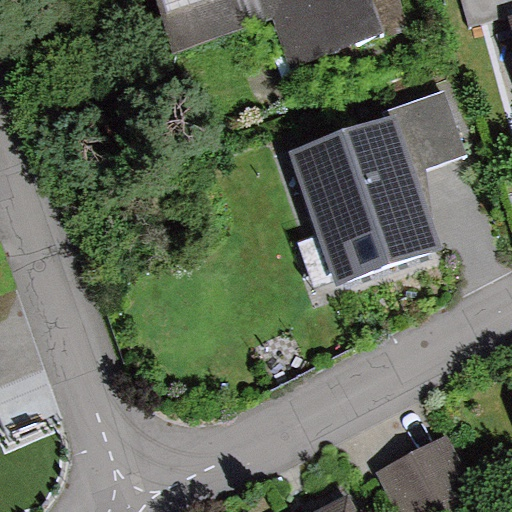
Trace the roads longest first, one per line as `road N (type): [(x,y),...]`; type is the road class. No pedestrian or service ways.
road 1 (residential): [(130,511),(511,308)]
road 2 (residential): [(124,511),(0,133)]
